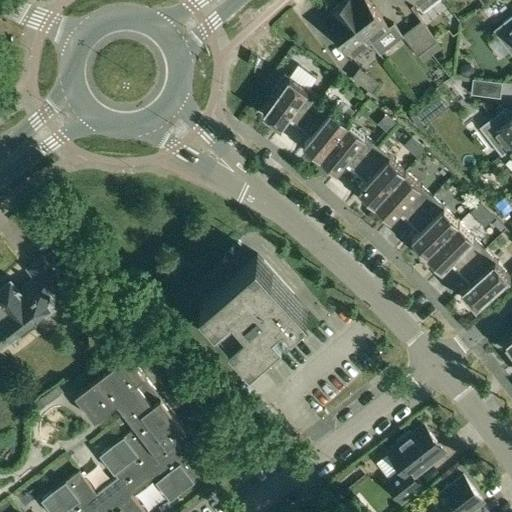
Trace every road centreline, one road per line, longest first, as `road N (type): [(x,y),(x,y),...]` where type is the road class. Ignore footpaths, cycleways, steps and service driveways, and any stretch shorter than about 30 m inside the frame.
road 1 (unclassified): [(437,366),(363,285),(165,115)]
road 2 (residential): [(248,511),(437,366)]
road 3 (primary): [(171,41),(144,21),(95,27),(68,74),(80,108)]
road 4 (unclassified): [(511,460),(437,366)]
